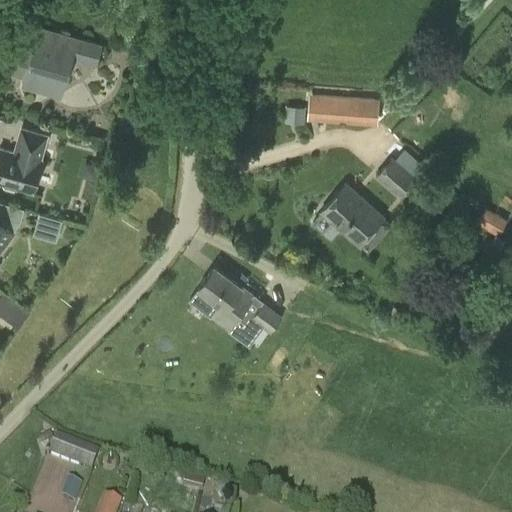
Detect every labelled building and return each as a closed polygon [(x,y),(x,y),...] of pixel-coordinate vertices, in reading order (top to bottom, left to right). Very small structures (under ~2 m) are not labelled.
[(4,71),(23,76),(21,84),(59,96),(71,56),(92,62),(97,46),(57,34),(52,49),(33,44),(31,49),(12,43),(4,71)] [(379,121),(381,95),(310,90),(308,116),(379,121)] [(299,122),(301,106),(282,104),(281,121),(299,122)] [(41,160),(43,161),(50,136),(20,128),(13,152),(0,148),(0,182),(0,183),(3,187),(13,190),(17,188),(32,192),(41,160)] [(374,175),(399,198),(417,178),(391,155),(374,175)] [(382,216),(344,182),(319,210),(338,227),(357,244),(382,216)] [(474,223),(495,236),(505,220),(484,207),(474,223)] [(56,241),(62,220),(39,213),(33,234),(56,241)] [(0,246),(19,221),(0,215),(0,246)] [(497,251),(499,249),(482,239),(474,251),(478,253),(476,256),(489,264),(491,260),(497,264),(503,255),(497,251)] [(252,295),(212,266),(188,298),(228,328),(252,295)] [(27,310),(14,300),(4,314),(17,324),(27,310)] [(269,332),(281,315),(261,301),(249,317),(269,332)] [(403,316),(399,325),(407,329),(411,320),(403,316)] [(97,452),(68,441),(59,459),(90,471),(97,452)] [(228,484),(223,482),(219,485),(218,489),(221,496),(226,497),(230,495),(232,490),(228,484)] [(115,511),(120,502),(104,497),(98,511),(115,511)]
